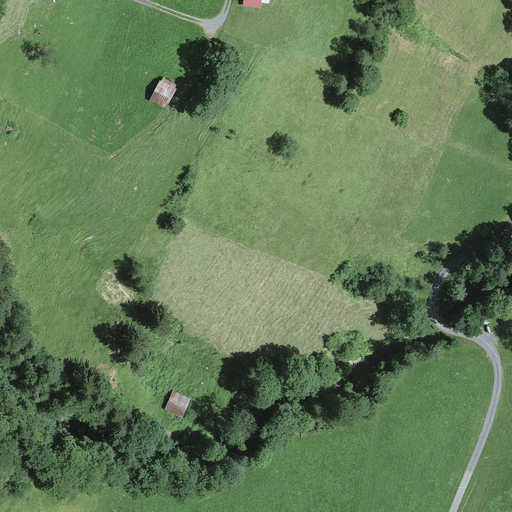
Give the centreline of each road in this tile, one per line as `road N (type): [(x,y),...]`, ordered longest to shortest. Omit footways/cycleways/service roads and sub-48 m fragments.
road 1 (unclassified): [(446,327),(495,351),(501,375),(452,511)]
road 2 (track): [(511,219),(436,282),(435,313),(446,327)]
